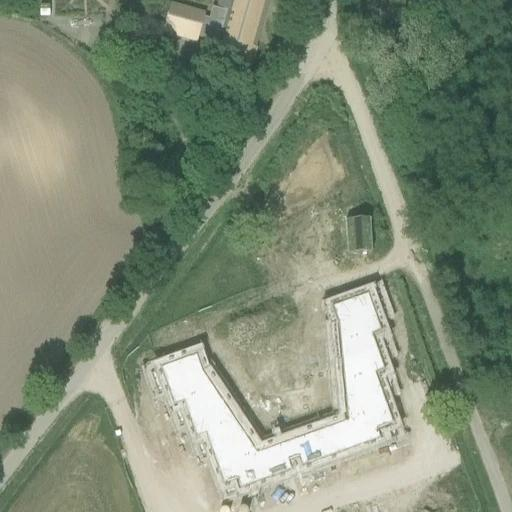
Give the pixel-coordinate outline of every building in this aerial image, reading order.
[(221,0),(212,33),(222,36),(216,58),(248,67),(266,0),(221,0)] [(196,41),(203,17),(173,8),(166,33),(196,41)] [(123,55),(125,74),(143,72),(141,54),(123,55)] [(370,255),(368,222),(344,223),(346,257),(370,255)] [(335,284),(326,262),(274,282),(282,304),(335,284)] [(195,359),(150,375),(157,395),(166,392),(179,427),(188,424),(201,459),(211,456),(225,498),(395,437),(380,395),(389,392),(377,357),(386,353),(374,318),(383,314),(376,295),(331,311),(337,328),(331,330),(340,427),(262,455),(208,374),(201,376),(195,359)]
